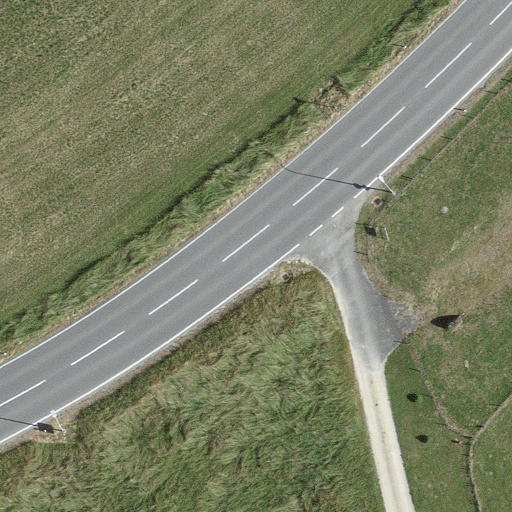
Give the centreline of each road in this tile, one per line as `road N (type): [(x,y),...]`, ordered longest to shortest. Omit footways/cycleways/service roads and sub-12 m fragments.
road 1 (secondary): [(0,405),(211,269),(329,175),(511,0)]
road 2 (track): [(329,175),(396,511)]
